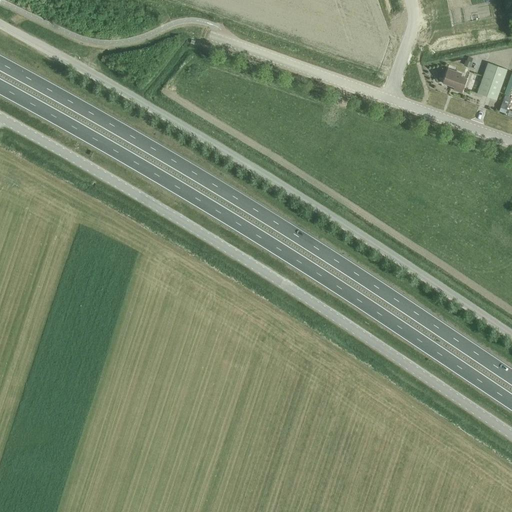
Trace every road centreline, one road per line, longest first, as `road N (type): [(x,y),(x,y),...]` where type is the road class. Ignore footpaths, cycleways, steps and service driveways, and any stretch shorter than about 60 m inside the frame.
road 1 (unclassified): [(0,117),(170,212),(511,437)]
road 2 (trunk): [(0,86),(212,209),(511,406)]
road 3 (trunk): [(511,379),(337,263),(0,63)]
road 4 (unclassified): [(511,335),(151,107),(0,23)]
road 5 (unclassified): [(387,99),(209,36)]
road 6 (residential): [(511,143),(387,99)]
